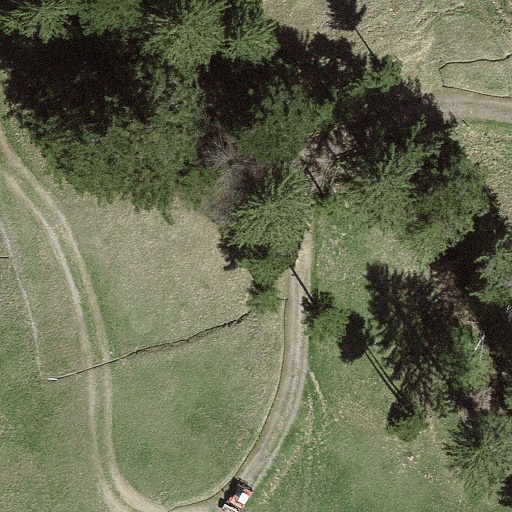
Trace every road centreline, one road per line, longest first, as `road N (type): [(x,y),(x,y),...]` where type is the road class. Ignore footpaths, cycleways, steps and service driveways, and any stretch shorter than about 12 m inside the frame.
road 1 (track): [(216,511),(260,435),(332,151),(413,111),(511,106)]
road 2 (track): [(0,163),(56,252),(82,368),(77,492),(92,511)]
